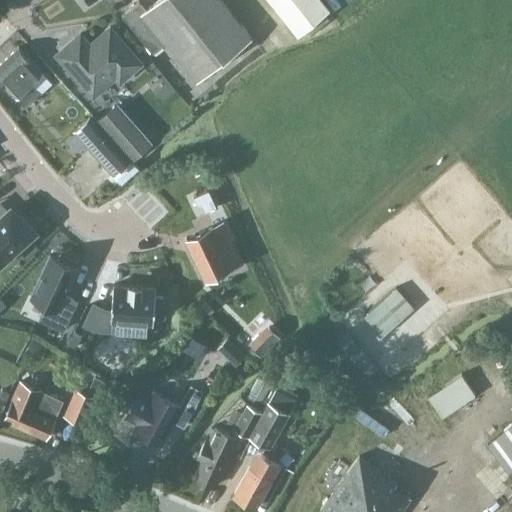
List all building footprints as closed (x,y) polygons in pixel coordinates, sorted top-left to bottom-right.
[(248,37),(217,0),(155,0),(141,11),(135,4),(119,17),(150,54),(163,43),(194,81),(248,37)] [(318,0),(266,0),(277,13),(295,35),(326,9),(318,0)] [(117,82),(138,63),(107,27),(87,45),(78,34),(56,53),(78,77),(76,79),(85,90),(108,71),(117,82)] [(35,65),(17,47),(0,62),(0,86),(3,89),(5,87),(16,98),(42,73),(35,65)] [(95,121),(129,160),(145,145),(112,107),(95,121)] [(111,175),(128,160),(88,116),(70,130),(111,175)] [(23,145),(38,131),(28,120),(13,134),(23,145)] [(208,190),(193,197),(197,205),(201,204),(205,212),(216,207),(208,190)] [(18,216),(10,207),(0,216),(0,263),(1,265),(13,254),(10,251),(22,240),(34,230),(19,214),(18,216)] [(186,237),(184,238),(205,281),(207,280),(206,280),(233,267),(223,246),(233,242),(223,220),(186,237)] [(77,267),(50,254),(30,297),(46,304),(39,318),(63,329),(76,300),(65,295),(77,267)] [(385,323),(417,294),(398,274),(366,303),(385,323)] [(93,303),(83,324),(95,330),(110,331),(111,319),(153,322),(154,313),(161,314),(163,296),(155,295),(156,287),(141,286),(141,284),(128,283),(128,285),(113,284),(111,309),(105,309),(93,303)] [(351,317),(337,327),(365,365),(379,355),(351,317)] [(216,344),(207,341),(210,331),(189,324),(176,362),(207,372),(216,344)] [(235,328),(224,338),(234,349),(245,340),(235,328)] [(464,362),(431,385),(446,406),(479,383),(464,362)] [(19,380),(11,398),(1,422),(46,440),(62,404),(40,394),(42,389),(19,380)] [(135,396),(124,416),(138,423),(133,430),(158,443),(170,421),(182,427),(201,392),(188,385),(178,405),(153,392),(148,403),(135,396)] [(275,388),(262,411),(248,437),(269,449),(296,399),(275,388)] [(1,390),(0,392),(0,417),(10,393),(1,390)] [(71,393),(61,416),(74,421),(83,399),(71,393)] [(248,437),(262,411),(247,403),(233,428),(248,437)] [(511,421),(487,443),(511,472),(511,421)] [(214,487),(231,451),(238,436),(216,426),(209,440),(204,437),(195,458),(200,461),(192,477),(214,487)] [(283,465),(268,456),(256,450),(248,464),(232,494),(256,506),(265,490),(268,492),(283,465)] [(334,484),(316,511),(400,511),(412,495),(354,452),(334,484)]
